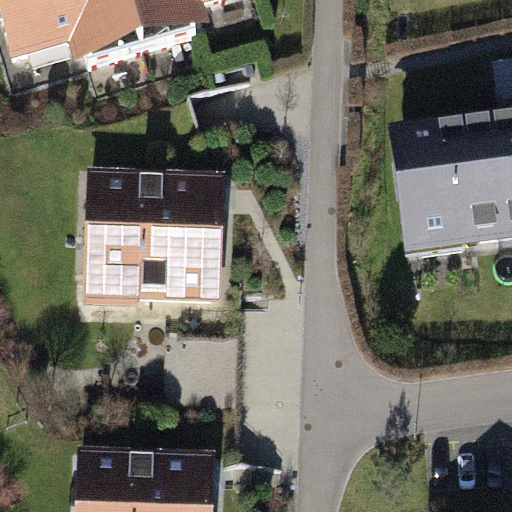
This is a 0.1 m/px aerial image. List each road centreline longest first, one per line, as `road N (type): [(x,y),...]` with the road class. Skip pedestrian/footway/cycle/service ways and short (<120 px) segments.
road 1 (residential): [(326,413),(331,0)]
road 2 (residential): [(326,413),(511,395)]
